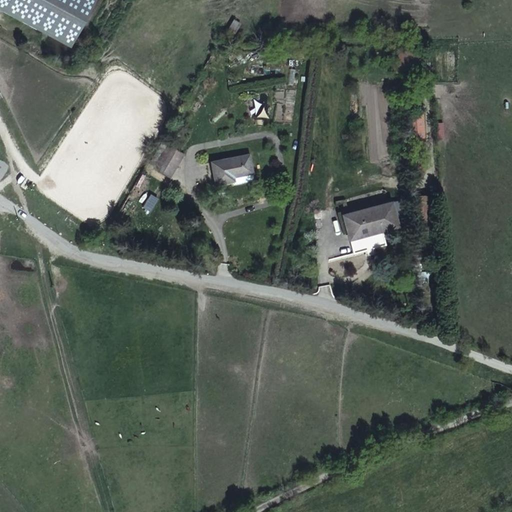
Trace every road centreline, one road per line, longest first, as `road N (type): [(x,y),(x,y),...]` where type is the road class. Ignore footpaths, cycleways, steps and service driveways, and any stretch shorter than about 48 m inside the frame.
road 1 (unclassified): [(511,369),(314,300),(74,252),(0,202)]
road 2 (track): [(46,232),(43,262),(112,511)]
